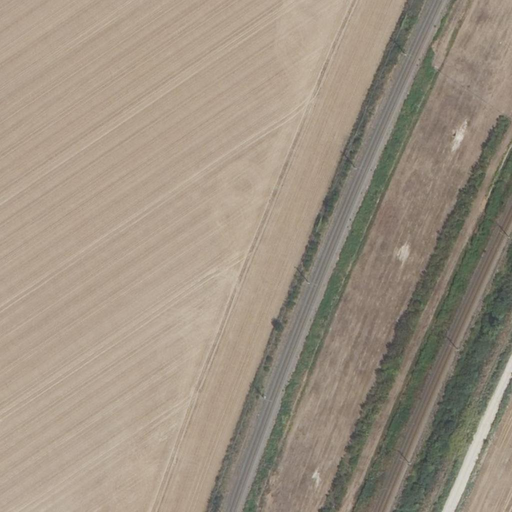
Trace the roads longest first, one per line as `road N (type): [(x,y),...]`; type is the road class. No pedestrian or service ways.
road 1 (track): [(295,511),(388,259),(511,11)]
road 2 (track): [(449,511),(511,371)]
